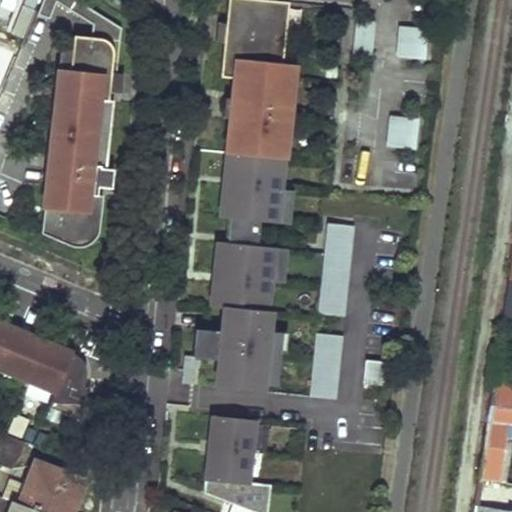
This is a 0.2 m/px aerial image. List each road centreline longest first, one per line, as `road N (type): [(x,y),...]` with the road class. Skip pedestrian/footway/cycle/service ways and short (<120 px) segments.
road 1 (unknown): [(511,168),(454,511)]
road 2 (residential): [(177,0),(142,320)]
road 3 (residential): [(142,320),(121,511)]
road 4 (residential): [(142,320),(0,261)]
